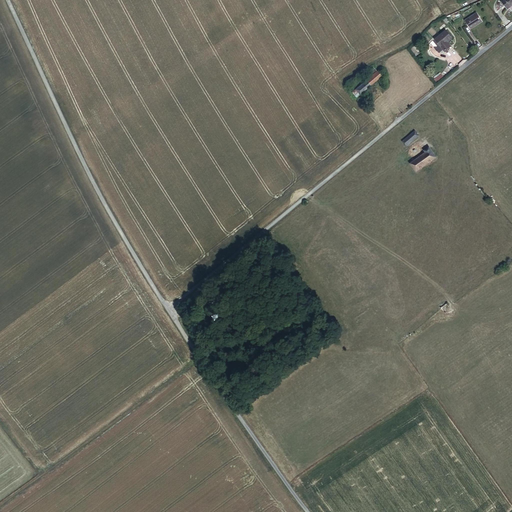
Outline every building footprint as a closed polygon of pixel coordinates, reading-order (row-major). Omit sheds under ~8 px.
[(511,0),(502,0),(501,1),(505,9),(511,4),(511,0)] [(475,12),(463,21),(471,30),(482,20),(475,12)] [(445,30),(435,40),(445,52),(451,46),(447,42),(452,38),(445,30)] [(377,72),(356,90),(360,94),(381,77),(377,72)] [(436,82),(443,77),(441,73),(434,78),(436,82)] [(415,131),(400,142),(405,148),(420,136),(415,131)] [(424,152),(409,162),(415,171),(436,157),(428,146),(423,150),(424,152)] [(440,308),(443,312),(446,315),(454,310),(448,302),(440,308)]
